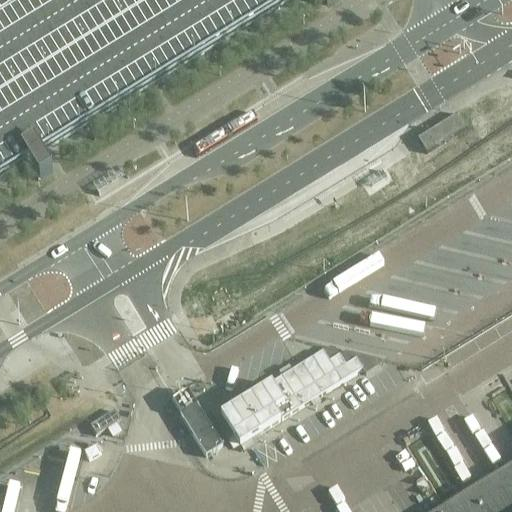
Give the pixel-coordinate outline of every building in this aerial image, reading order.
[(0,0),(0,181),(29,163),(40,182),(52,174),(42,156),(295,0),(322,0),(326,6),(336,0),(0,0)] [(426,155),(467,130),(459,116),(443,125),(438,128),(433,131),(428,134),(417,141),(426,155)] [(240,449),(364,373),(357,361),(347,367),(340,357),(330,364),(324,354),(221,417),(240,449)] [(179,413),(203,452),(219,443),(194,403),(179,413)] [(89,428),(96,438),(112,428),(120,423),(114,412),(89,428)] [(511,511),(511,467),(439,511),(511,511)] [(435,471),(425,476),(440,501),(450,495),(435,471)]
